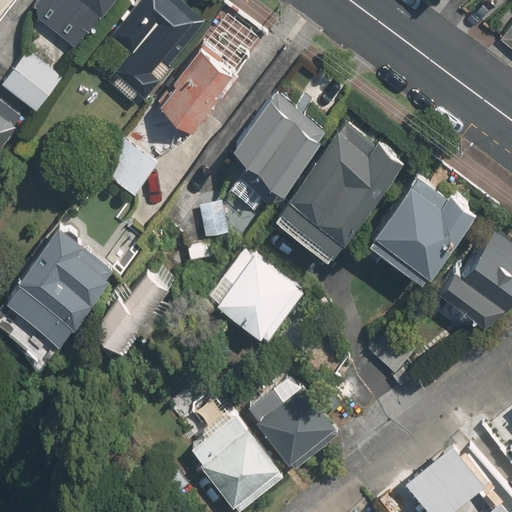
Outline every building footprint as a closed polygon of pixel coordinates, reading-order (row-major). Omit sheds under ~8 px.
[(35,0),(79,37),(102,10),(109,0),(35,0)] [(153,64),(199,10),(187,0),(142,0),(118,27),(136,43),(117,65),(145,89),(161,70),(153,64)] [(236,69),(206,44),(162,98),(192,122),(236,69)] [(64,72),(31,46),(6,78),(39,104),(64,72)] [(232,139),(247,151),(225,177),(248,196),(269,170),(280,179),(325,125),(278,85),(232,139)] [(0,143),(25,110),(0,91),(0,143)] [(369,132),(344,113),(276,204),(331,246),(404,150),(373,127),(369,132)] [(163,153),(135,133),(108,169),(137,190),(163,153)] [(443,192),(413,170),(371,229),(426,269),(475,201),(450,183),(443,192)] [(225,197),(204,199),(207,228),(228,225),(225,197)] [(123,223),(100,252),(60,220),(0,296),(0,317),(46,354),(114,266),(138,235),(123,223)] [(457,262),(440,283),(489,321),(511,291),(511,232),(498,222),(464,267),(457,262)] [(300,286),(250,252),(220,297),(270,331),(300,286)] [(154,295),(164,280),(142,264),(102,322),(124,337),(137,319),(148,327),(165,303),(154,295)] [(405,361),(416,352),(394,326),(373,343),(403,379),(413,371),(405,361)] [(295,367),(251,400),(297,464),(342,431),(295,367)] [(221,385),(182,415),(198,437),(191,443),(239,505),(285,470),(221,385)] [(486,475),(451,433),(408,468),(443,510),(486,475)] [(195,481),(180,460),(161,473),(176,494),(195,481)] [(511,511),(511,498),(505,490),(478,511),(511,511)]
